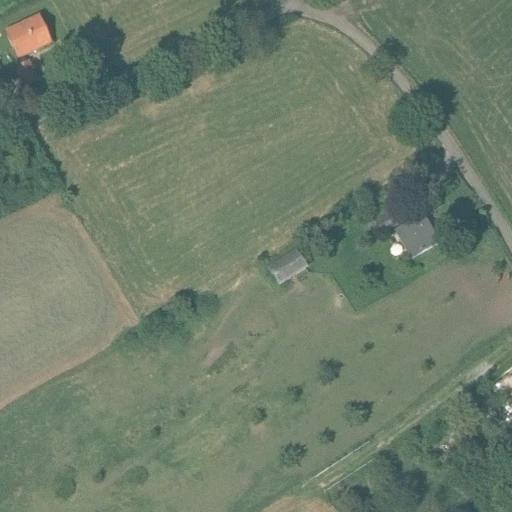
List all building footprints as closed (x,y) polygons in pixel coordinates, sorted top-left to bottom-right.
[(38,19),(6,34),(17,59),(50,44),(38,19)] [(27,88),(37,83),(28,63),(26,64),(24,60),(19,63),(20,67),(17,68),(27,88)] [(373,237),(381,233),(399,225),(394,213),(367,226),(373,237)] [(395,233),(411,260),(438,245),(422,217),(395,233)] [(295,253),(267,271),(277,288),(306,269),(295,253)] [(471,402),(482,420),(498,410),(488,392),(471,402)]
